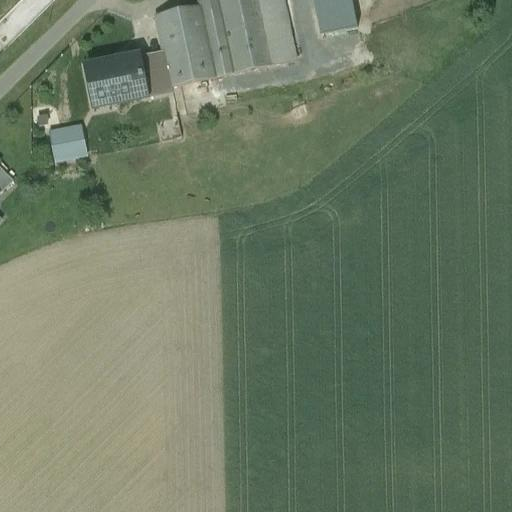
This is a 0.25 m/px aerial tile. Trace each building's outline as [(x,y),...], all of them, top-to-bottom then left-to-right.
[(218,0),(199,0),(201,9),(209,46),(228,42),(218,0)] [(259,0),(218,0),(228,42),(209,46),(216,79),(274,67),(259,0)] [(288,64),(274,0),(259,0),(274,67),(288,64)] [(351,0),(312,0),(320,35),(357,27),(351,0)] [(201,9),(156,18),(165,62),(171,88),(172,88),(216,79),(209,46),(201,9)] [(140,57),(94,67),(98,90),(102,107),(148,98),(142,67),(140,57)] [(165,62),(142,67),(148,98),(173,92),(172,88),(171,88),(165,62)] [(62,85),(51,158),(86,164),(98,90),(62,85)] [(0,196),(14,182),(0,168),(0,196)]
